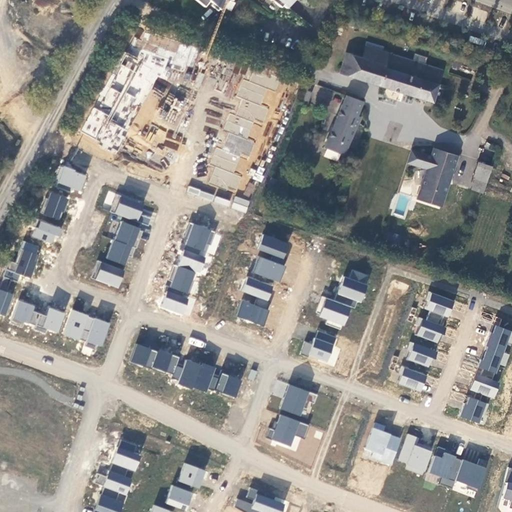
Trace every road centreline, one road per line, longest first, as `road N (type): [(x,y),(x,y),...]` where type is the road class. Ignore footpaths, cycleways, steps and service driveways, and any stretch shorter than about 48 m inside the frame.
road 1 (residential): [(98,169),(58,285),(132,311)]
road 2 (residential): [(430,418),(270,360)]
road 3 (tertiary): [(118,0),(40,137)]
road 4 (residential): [(104,384),(241,450)]
road 5 (residential): [(241,450),(377,511)]
road 6 (residential): [(270,360),(132,311)]
road 7 (residential): [(62,511),(104,384)]
road 8 (residential): [(317,239),(270,360)]
road 9 (residential): [(474,299),(430,418)]
road 10 (residential): [(174,198),(132,311)]
